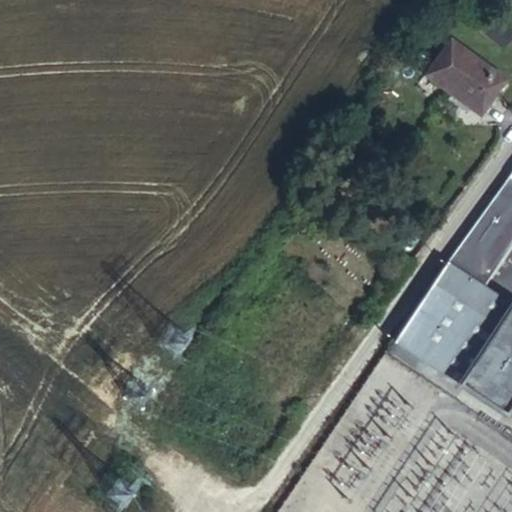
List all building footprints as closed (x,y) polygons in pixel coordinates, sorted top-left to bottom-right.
[(506,83),(454,42),(429,78),(481,116),(506,83)] [(385,96),(376,90),(368,102),(375,107),(385,96)] [(511,179),(507,177),(389,339),(508,416),(511,410),(511,303),(491,290),(511,254),(511,179)] [(275,321),(312,347),(342,305),(308,277),(275,321)] [(238,288),(235,292),(244,298),(247,294),(238,288)] [(244,298),(235,292),(232,296),(241,303),(244,298)] [(279,392),(312,347),(275,321),(242,365),(279,392)]
